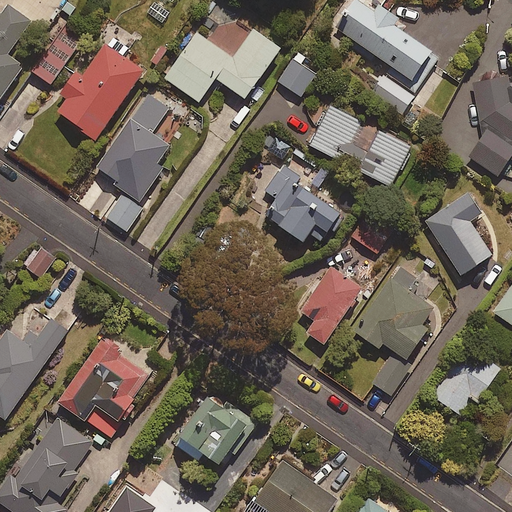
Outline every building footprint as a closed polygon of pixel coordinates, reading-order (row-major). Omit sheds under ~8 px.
[(383,0),(347,0),(332,22),(362,43),(357,50),(371,61),(360,76),(403,108),(442,55),(393,20),(397,13),(382,2),(383,0)] [(33,21),(7,2),(0,12),(0,97),(24,63),(7,51),(18,34),(22,37),(33,21)] [(250,28),(227,11),(208,37),(197,29),(164,75),(197,98),(215,74),(244,94),(280,44),(253,24),(250,28)] [(82,39),(66,27),(33,70),(49,82),(82,39)] [(143,69),(105,41),(86,66),(80,62),(59,91),(66,96),(58,108),(95,135),(143,69)] [(316,72),(294,56),(279,79),(300,94),(316,72)] [(504,179),(511,165),(511,76),(487,77),(487,85),(480,86),(490,135),(475,157),(504,179)] [(168,106),(148,92),(96,165),(140,196),(163,164),(156,159),(168,142),(151,130),(168,106)] [(411,144),(329,99),(308,138),(390,182),(411,144)] [(340,207),(280,166),(264,189),(274,196),(264,211),(302,237),(308,229),(319,237),(340,207)] [(481,210),(466,188),(424,217),(461,272),(492,251),(469,218),(481,210)] [(143,206),(122,192),(106,216),(127,229),(143,206)] [(388,236),(366,221),(355,237),(377,252),(388,236)] [(54,255),(39,244),(24,265),(40,275),(54,255)] [(361,284),(330,263),(300,309),(301,326),(323,342),(361,284)] [(408,285),(414,277),(398,266),(353,328),(378,345),(382,339),(406,356),(427,325),(422,321),(432,307),(424,302),(426,298),(408,285)] [(511,281),(493,309),(511,321),(511,281)] [(70,328),(51,314),(35,335),(28,329),(21,339),(6,328),(0,336),(0,415),(1,414),(4,416),(70,328)] [(152,366),(103,332),(57,398),(110,435),(136,398),(141,402),(156,382),(146,375),(152,366)] [(500,365),(467,341),(431,391),(460,412),(473,394),(477,397),(500,365)] [(411,363),(393,351),(373,381),(391,393),(411,363)] [(258,420),(211,385),(171,439),(197,458),(203,450),(219,462),(229,448),(235,452),(258,420)] [(75,511),(53,496),(93,441),(57,415),(0,493),(0,499),(17,511),(75,511)] [(326,511),(340,493),(281,453),(240,511),(265,511),(269,508),(274,511),(326,511)] [(382,506),(368,496),(355,511),(380,511),(379,511),(382,506)]
